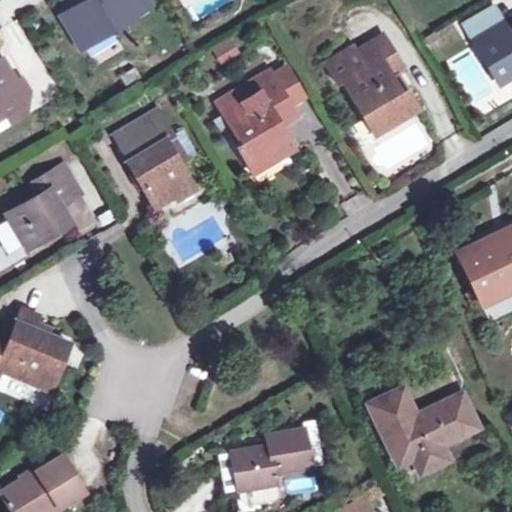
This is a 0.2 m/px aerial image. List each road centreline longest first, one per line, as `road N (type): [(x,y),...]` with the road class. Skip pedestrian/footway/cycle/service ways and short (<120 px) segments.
road 1 (residential): [(511,124),(189,335),(135,384),(143,432),(134,491),(142,511)]
road 2 (unknown): [(143,432),(66,270)]
